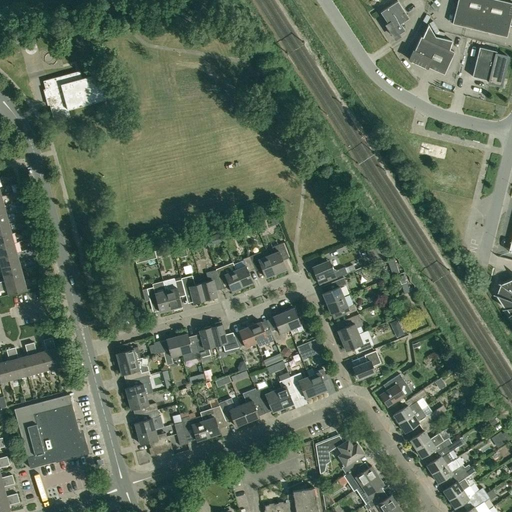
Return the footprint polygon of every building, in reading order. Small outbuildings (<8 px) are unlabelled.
[(511,2),(499,0),(457,0),(452,23),(507,37),(509,25),(511,25),(511,2)] [(409,18),(397,1),(380,12),(391,29),(389,30),(394,37),(405,30),(400,23),(409,18)] [(454,51),(449,49),(452,40),(435,36),(428,24),(423,37),(421,36),(414,51),(413,50),(409,59),(415,62),(415,61),(444,74),(454,51)] [(479,47),(472,76),(489,80),(488,82),(501,85),(508,56),(496,53),(497,51),(479,47)] [(82,78),(80,71),(43,81),(54,121),(70,116),(68,109),(108,98),(109,98),(102,73),(82,78)] [(0,226),(9,224),(7,215),(0,216),(0,226)] [(278,223),(276,217),(270,220),(272,226),(278,223)] [(0,236),(12,233),(9,224),(0,226),(0,236)] [(0,246),(14,243),(12,233),(0,236),(0,246)] [(268,255),(276,273),(286,268),(281,256),(287,253),(283,242),(272,247),(274,253),(268,255)] [(0,256),(17,252),(14,243),(0,246),(0,256)] [(187,256),(185,248),(182,248),(179,249),(181,257),(182,257),(187,256)] [(156,258),(155,251),(145,254),(147,260),(156,258)] [(276,273),(268,255),(263,257),(260,251),(249,256),(250,256),(254,267),(260,264),(265,277),(276,273)] [(0,266),(19,261),(17,252),(0,256),(0,266)] [(254,268),(254,267),(250,256),(243,259),(246,266),(236,270),(242,286),(252,282),(248,270),(254,268)] [(329,260),(312,267),(319,284),(347,273),(344,267),(336,270),(333,269),(329,260)] [(3,276),(22,271),(19,261),(0,266),(0,271),(2,271),(3,276)] [(231,291),(232,291),(232,292),(234,293),(238,291),(239,289),(238,288),(242,286),(236,270),(233,263),(227,265),(216,270),(220,282),(226,279),(231,291)] [(221,284),(220,282),(216,270),(206,272),(208,281),(201,283),(205,299),(217,296),(214,286),(221,284)] [(0,286),(24,280),(22,271),(3,276),(5,280),(0,281),(0,286)] [(201,283),(195,285),(192,275),(181,278),(184,291),(185,293),(191,292),(194,302),(205,299),(201,283)] [(184,291),(181,278),(181,277),(169,280),(172,288),(166,290),(171,309),(174,308),(174,310),(181,308),(181,306),(178,292),(184,291)] [(327,303),(343,296),(339,286),(346,284),(344,277),(332,282),(334,288),(323,293),(327,303)] [(511,279),(502,283),(501,283),(502,284),(498,293),(497,293),(497,294),(498,294),(506,307),(506,308),(507,308),(511,315),(510,315),(511,316),(511,315),(511,279)] [(24,280),(0,286),(0,291),(7,289),(8,295),(27,290),(24,280)] [(166,290),(160,291),(158,285),(147,288),(150,300),(156,298),(160,311),(171,309),(166,290)] [(343,296),(327,303),(331,313),(343,308),(345,315),(357,310),(354,304),(348,306),(343,296)] [(303,330),(301,324),(294,308),(283,312),(290,329),(296,326),(299,332),(303,330)] [(285,331),(290,329),(283,312),(273,316),(278,328),(271,331),(275,340),(276,342),(286,338),(287,336),(285,331)] [(363,325),(361,321),(359,314),(347,319),(350,325),(338,330),(342,340),(358,333),(357,329),(362,327),(363,325)] [(395,330),(401,327),(398,320),(391,323),(393,329),(395,330)] [(239,347),(235,337),(234,335),(226,337),(222,324),(221,321),(214,323),(215,326),(211,327),(216,345),(223,343),(225,351),(239,347)] [(275,340),(271,331),(265,333),(260,321),(250,326),(256,342),(262,340),(263,344),(275,340)] [(246,347),(256,342),(250,326),(239,330),(241,334),(235,337),(239,347),(245,344),(246,347)] [(208,347),(216,345),(211,327),(199,330),(203,343),(197,345),(200,356),(200,358),(211,355),(208,347)] [(200,356),(197,345),(197,344),(191,345),(187,333),(177,336),(181,353),(188,352),(190,359),(200,356)] [(358,333),(342,340),(346,350),(358,346),(360,352),(372,347),(369,341),(367,341),(366,337),(361,339),(358,333)] [(171,356),(181,353),(177,336),(166,339),(169,351),(164,353),(167,365),(173,363),(171,356)] [(48,338),(56,367),(65,365),(60,346),(55,348),(52,337),(48,338)] [(46,370),(56,367),(48,338),(44,340),(46,350),(41,351),(46,370)] [(161,340),(154,342),(157,354),(164,352),(161,340)] [(300,353),(304,351),(311,348),(309,341),(297,346),(300,353)] [(46,370),(41,351),(37,353),(34,342),(29,343),(37,372),(46,370)] [(28,375),(37,372),(29,343),(25,344),(28,355),(23,356),(28,375)] [(119,364),(141,358),(138,346),(133,348),(133,349),(116,353),(116,354),(114,354),(116,361),(118,361),(119,364)] [(28,375),(23,356),(18,358),(15,347),(11,348),(19,377),(28,375)] [(311,348),(304,351),(307,357),(317,353),(314,347),(311,348)] [(9,380),(19,377),(11,348),(6,349),(9,360),(4,361),(9,380)] [(367,361),(353,367),(358,379),(375,372),(373,366),(381,363),(376,350),(364,355),(367,361)] [(136,378),(148,375),(150,374),(147,365),(141,365),(142,358),(141,358),(119,364),(122,374),(130,372),(131,375),(135,375),(136,378)] [(272,364),(274,364),(271,358),(264,361),(265,364),(266,367),(268,366),(272,364)] [(9,380),(4,361),(0,362),(0,382),(9,380)] [(309,376),(316,394),(327,389),(321,376),(326,374),(323,368),(314,372),(314,374),(309,376)] [(241,373),(239,373),(241,379),(248,376),(246,371),(246,370),(241,373)] [(309,376),(304,378),(302,372),(290,377),(294,388),(300,385),(306,398),(316,394),(309,376)] [(196,375),(198,382),(204,381),(202,373),(196,375)] [(406,382),(400,373),(398,375),(387,382),(390,386),(389,389),(380,395),(387,405),(404,394),(411,390),(406,382)] [(153,392),(151,386),(148,375),(136,378),(138,385),(125,388),(128,398),(153,392)] [(288,390),(294,388),(290,377),(279,381),(281,387),(275,389),(283,407),(293,403),(288,390)] [(275,389),(271,391),(269,385),(256,390),(261,401),(267,399),(272,411),(283,407),(275,389)] [(261,402),(261,401),(256,390),(255,387),(242,393),(246,402),(240,404),(247,421),(259,417),(254,404),(261,402)] [(407,400),(410,405),(409,406),(408,405),(393,414),(399,423),(422,408),(417,401),(422,398),(427,394),(423,389),(407,400)] [(148,404),(146,394),(153,392),(128,398),(131,409),(143,406),(145,413),(157,409),(156,402),(148,404)] [(30,468),(85,453),(80,434),(72,403),(70,396),(69,394),(14,409),(29,465),(30,468)] [(247,421),(240,404),(235,407),(231,397),(218,403),(219,405),(224,417),(231,414),(235,426),(247,421)] [(224,417),(219,405),(200,412),(201,415),(203,420),(208,436),(220,433),(215,420),(224,417)] [(422,426),(428,422),(431,420),(442,413),(438,408),(431,413),(426,416),(422,408),(399,423),(405,432),(419,422),(422,426)] [(138,433),(155,429),(152,418),(159,416),(157,409),(145,413),(147,419),(135,423),(138,433)] [(469,416),(473,423),(475,422),(477,421),(472,413),(469,416)] [(208,436),(203,420),(201,415),(190,419),(189,415),(181,418),(184,430),(193,427),(197,440),(208,436)] [(494,417),(488,420),(492,426),(497,422),(494,417)] [(424,430),(426,429),(427,430),(431,427),(428,422),(422,426),(424,430)] [(174,425),(180,446),(181,446),(187,444),(188,444),(182,423),(174,425)] [(153,440),(155,446),(149,448),(151,455),(172,449),(170,442),(168,442),(166,432),(157,435),(155,429),(138,433),(140,444),(153,440)] [(415,449),(430,439),(424,430),(410,440),(415,449)] [(437,452),(451,443),(448,437),(444,440),(439,433),(430,439),(415,449),(421,457),(435,448),(437,452)] [(346,474),(355,468),(358,466),(355,462),(355,459),(363,453),(357,443),(352,446),(348,440),(344,443),(339,435),(315,444),(320,474),(325,471),(326,463),(330,461),(328,452),(337,446),(342,453),(338,455),(338,458),(344,466),(342,467),(346,474)] [(454,459),(450,452),(458,446),(455,441),(451,443),(437,452),(440,456),(426,465),(432,474),(447,464),(454,459)] [(463,464),(461,466),(456,458),(454,459),(447,464),(432,474),(438,483),(451,474),(453,478),(469,467),(468,465),(464,467),(463,464)] [(0,472),(0,471),(0,467),(9,465),(8,460),(0,462),(0,472)] [(354,490),(356,488),(378,475),(371,465),(358,474),(355,468),(346,474),(345,475),(354,490)] [(469,486),(464,478),(474,471),(471,466),(469,467),(453,478),(456,482),(443,490),(449,499),(463,489),(463,490),(469,486)] [(0,482),(13,479),(12,474),(2,477),(0,472),(0,482)] [(366,504),(376,497),(380,495),(376,489),(384,484),(378,475),(356,488),(366,504)] [(0,492),(5,491),(4,486),(14,483),(13,479),(0,482),(0,492)] [(483,487),(474,493),(469,486),(463,490),(463,489),(449,499),(454,508),(469,498),(471,502),(486,492),(483,487)] [(294,500),(264,505),(265,511),(317,511),(314,487),(292,491),(294,500)] [(0,502),(18,497),(17,493),(7,496),(5,491),(0,492),(0,502)] [(484,511),(488,510),(483,502),(490,498),(486,492),(471,502),(474,506),(464,511),(484,511)] [(386,511),(397,505),(391,495),(380,502),(376,497),(366,504),(364,505),(368,510),(369,509),(371,511),(386,511)] [(18,497),(0,502),(0,511),(10,510),(9,504),(19,502),(18,497)]
